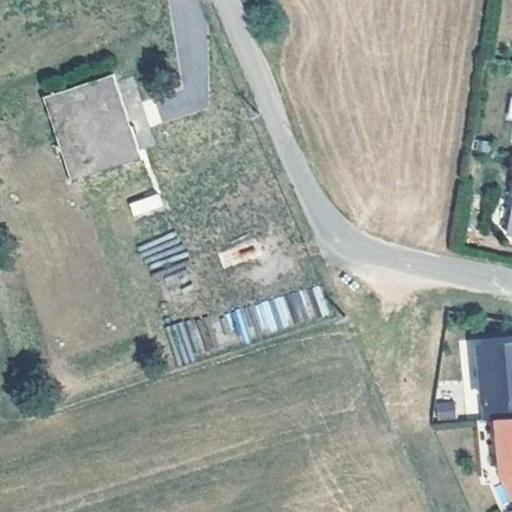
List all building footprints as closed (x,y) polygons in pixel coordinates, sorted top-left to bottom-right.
[(144,159),(115,73),(44,96),(74,182),(144,159)] [(129,202),(133,216),(163,208),(159,193),(129,202)] [(511,347),(476,351),(483,423),(493,422),(511,420),(511,347)] [(511,420),(493,422),(499,480),(508,479),(511,489),(511,420)] [(511,489),(508,479),(499,480),(511,511),(511,489)]
